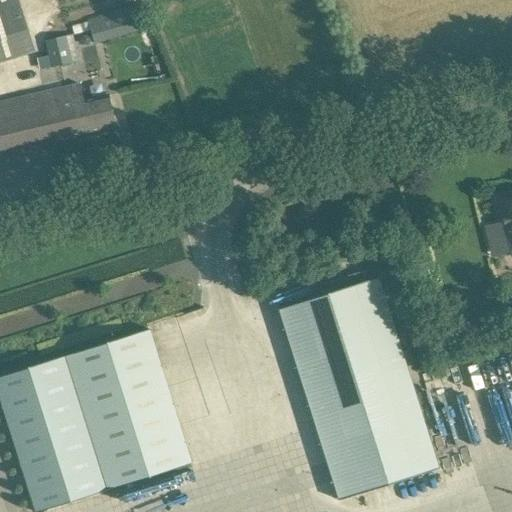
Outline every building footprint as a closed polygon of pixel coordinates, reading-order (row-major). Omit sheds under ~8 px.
[(0,0),(0,63),(34,53),(17,0),(0,0)] [(87,19),(94,42),(152,26),(145,3),(87,19)] [(47,41),(50,52),(53,67),(71,63),(64,30),(49,34),(51,40),(47,41)] [(0,102),(0,153),(116,126),(112,106),(109,94),(84,100),(80,84),(0,102)] [(500,222),(485,225),(491,251),(506,248),(508,255),(511,253),(511,193),(494,197),(500,222)] [(279,309),(285,328),(340,499),(439,468),(379,278),(279,309)] [(0,376),(0,394),(36,509),(36,511),(37,511),(192,463),(150,329),(0,376)]
